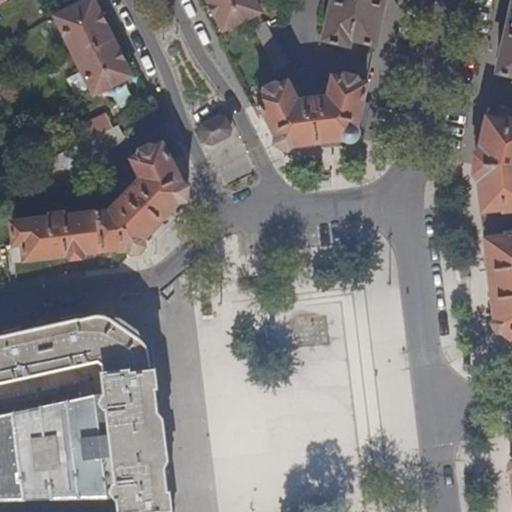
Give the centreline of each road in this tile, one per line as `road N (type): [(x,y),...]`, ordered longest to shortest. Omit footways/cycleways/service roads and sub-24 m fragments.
road 1 (residential): [(234,218),(166,276),(0,304)]
road 2 (residential): [(132,0),(234,218)]
road 3 (residential): [(288,208),(171,0)]
road 4 (tertiary): [(403,207),(451,0)]
road 5 (tertiary): [(435,412),(403,207)]
